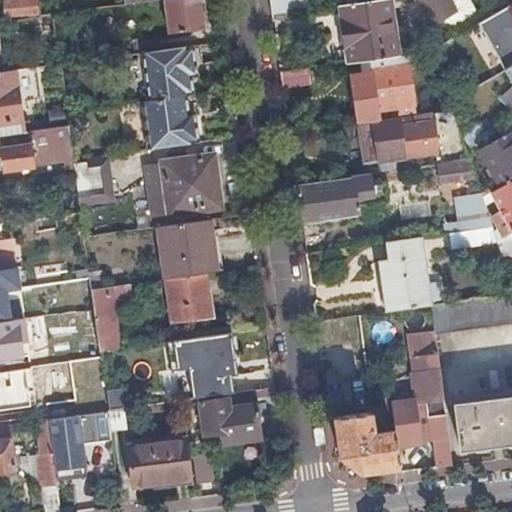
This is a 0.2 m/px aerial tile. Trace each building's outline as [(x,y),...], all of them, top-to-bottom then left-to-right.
[(38,15),(36,0),(16,0),(6,1),(7,17),(38,15)] [(39,0),(42,17),(54,15),(60,14),(58,0),(39,0)] [(205,29),(201,0),(166,0),(171,34),(205,29)] [(310,11),(308,0),(271,0),(274,16),(310,11)] [(398,56),(390,0),(385,0),(358,4),(349,5),(341,6),(349,63),(398,56)] [(458,13),(450,0),(414,0),(419,13),(424,11),(429,18),(430,17),(438,30),(441,28),(442,30),(448,26),(445,20),(458,13)] [(450,0),(458,13),(445,20),(448,26),(451,31),(478,15),(469,0),(450,0)] [(494,43),(511,32),(511,11),(511,9),(483,24),(494,43)] [(305,33),(331,31),(330,18),(304,19),(305,33)] [(160,51),(158,38),(135,41),(137,54),(143,53),(160,51)] [(197,66),(195,46),(160,51),(143,53),(150,101),(188,96),(194,95),(191,78),(190,67),(197,66)] [(373,69),(381,122),(400,120),(418,117),(410,64),(373,69)] [(312,83),(310,69),(282,73),(284,88),(312,83)] [(25,133),(17,71),(0,73),(0,136),(1,137),(25,133)] [(192,125),(190,114),(188,96),(150,101),(141,103),(148,151),(200,143),(197,124),(192,125)] [(381,122),(360,125),(366,164),(442,152),(444,163),(470,159),(467,150),(453,112),(418,117),(400,120),(381,122)] [(487,135),(482,126),(465,137),(470,145),(487,135)] [(75,165),(69,127),(64,128),(25,133),(1,137),(6,171),(36,167),(35,163),(65,159),(66,168),(75,167),(75,165)] [(511,134),(481,152),(501,188),(511,181),(511,134)] [(218,193),(214,172),(216,167),(216,162),(212,159),(212,157),(167,164),(158,166),(151,169),(147,173),(154,216),(170,214),(171,216),(220,208),(220,205),(222,201),(220,196),(218,193)] [(476,179),(470,159),(444,163),(440,164),(442,183),(476,179)] [(112,199),(107,160),(75,165),(75,167),(76,174),(80,204),(112,199)] [(389,201),(386,183),(373,185),(371,174),(354,176),(355,181),(298,189),(302,221),(360,213),(358,207),(360,207),(360,205),(389,201)] [(511,181),(501,188),(492,193),(503,212),(498,214),(507,231),(511,229),(511,181)] [(218,272),(210,220),(160,227),(167,280),(205,274),(218,272)] [(492,243),(489,227),(460,231),(452,232),(455,248),(492,243)] [(393,259),(383,260),(390,312),(433,306),(423,236),(391,241),(393,259)] [(0,290),(21,288),(18,267),(0,269),(0,290)] [(105,288),(103,273),(91,274),(91,279),(92,290),(105,288)] [(211,319),(205,274),(167,280),(174,324),(211,319)] [(121,349),(114,299),(133,297),(132,285),(105,288),(92,290),(101,352),(121,349)] [(511,323),(511,294),(433,306),(437,335),(511,323)] [(454,467),(438,348),(437,335),(409,338),(412,359),(415,359),(417,372),(414,373),(418,404),(428,403),(430,417),(433,442),(438,441),(442,468),(454,467)] [(253,379),(248,344),(206,349),(211,385),(253,379)] [(171,403),(168,385),(131,390),(132,409),(171,403)] [(262,439),(256,391),(228,395),(228,398),(201,402),(205,435),(223,433),(225,444),(262,439)] [(511,443),(511,399),(456,406),(462,450),(511,443)] [(401,468),(395,424),(390,424),(391,432),(382,434),(382,436),(379,436),(372,429),(372,426),(374,426),(372,413),(336,418),(341,457),(361,473),(401,468)] [(88,485),(79,416),(50,420),(59,490),(88,485)] [(62,511),(59,490),(50,420),(37,422),(42,455),(39,456),(45,511),(62,511)] [(0,472),(17,470),(10,425),(0,426),(0,472)] [(194,478),(189,440),(130,448),(134,485),(194,478)]
